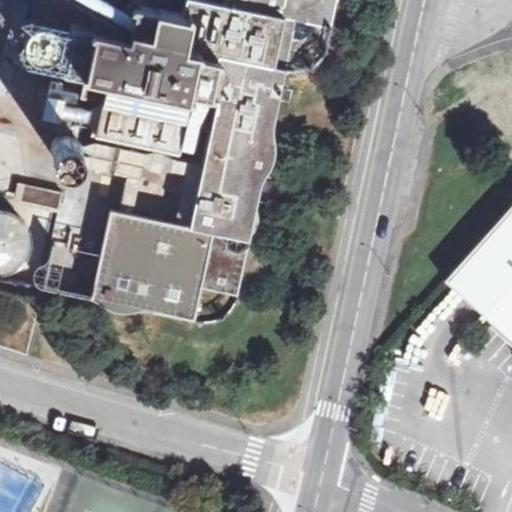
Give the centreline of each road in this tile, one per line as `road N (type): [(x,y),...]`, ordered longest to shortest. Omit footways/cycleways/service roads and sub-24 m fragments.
road 1 (secondary): [(414,0),(325,475)]
road 2 (unclassified): [(325,475),(0,376)]
